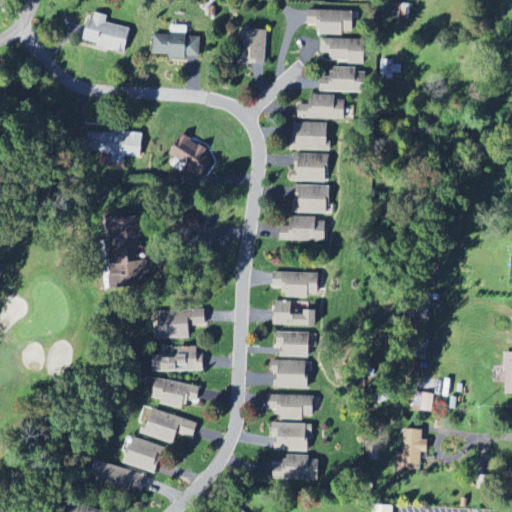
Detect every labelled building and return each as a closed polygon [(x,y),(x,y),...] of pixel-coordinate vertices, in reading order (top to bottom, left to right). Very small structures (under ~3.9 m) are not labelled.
[(354,12),(309,11),(309,25),(318,25),(317,36),(343,36),(343,32),(353,33),(354,12)] [(106,23),(107,16),(91,13),(84,44),(126,52),(131,29),(106,23)] [(153,56),(170,56),(170,58),(201,59),(201,37),(194,37),(194,27),(171,26),(171,36),(154,35),(153,56)] [(266,66),(267,31),(242,30),(241,65),(266,66)] [(365,41),(321,39),(321,54),(330,54),(330,62),(365,64),(365,41)] [(357,70),(322,69),(321,92),(366,93),(367,73),(357,73),(357,70)] [(298,119),(345,120),(345,101),(336,100),(336,96),(311,96),(310,106),(299,105),(298,119)] [(293,123),(292,151),(330,152),(330,124),(293,123)] [(142,159),(144,134),(88,131),(87,153),(112,155),(112,163),(125,164),(125,158),(142,159)] [(172,166),(182,172),(179,177),(194,186),(200,175),(205,178),(217,157),(182,136),(170,155),(176,159),(172,166)] [(293,182),(328,183),(329,156),(293,155),(293,182)] [(331,187),(295,186),(295,212),(330,213),(331,187)] [(109,219),(115,289),(137,287),(134,250),(140,250),(139,239),(150,238),(148,216),(109,219)] [(327,242),(327,219),(292,220),(292,226),(281,226),(281,243),(327,242)] [(319,274),(274,274),(273,287),(284,288),(284,298),(309,299),(309,295),(319,295),(319,274)] [(318,311),(297,311),(298,303),(274,303),(274,327),(318,327),(318,311)] [(156,311),(156,339),(190,340),(190,326),(206,327),(206,313),(156,311)] [(280,344),(280,357),(310,358),(310,334),(277,333),(277,344),(280,344)] [(203,372),(202,348),(177,348),(178,356),(152,357),(153,374),(203,372)] [(502,383),(506,384),(506,395),(511,394),(511,353),(503,353),(502,383)] [(308,390),(308,362),(271,361),(271,373),(275,373),(274,389),(308,390)] [(200,388),(155,379),(151,402),(185,409),(187,402),(197,404),(200,388)] [(419,395),(419,402),(413,402),(413,412),(431,412),(431,395),(419,395)] [(269,409),(281,409),(281,420),(304,421),(304,418),(314,418),(315,397),(269,396),(269,409)] [(142,435),(173,445),(177,434),(194,440),(198,424),(151,409),(142,435)] [(274,452),(311,452),(312,425),(272,424),(271,434),(275,434),(274,452)] [(403,452),(396,452),(396,470),(421,470),(421,453),(428,453),(428,441),(422,441),(422,431),(403,430),(403,452)] [(165,447),(131,439),(125,466),(159,474),(165,447)] [(311,457),(285,456),(285,466),(274,466),(274,480),(320,481),(321,461),(310,461),(311,457)] [(142,494),(146,473),(101,465),(97,485),(142,494)] [(102,511),(73,503),(70,511),(102,511)]
